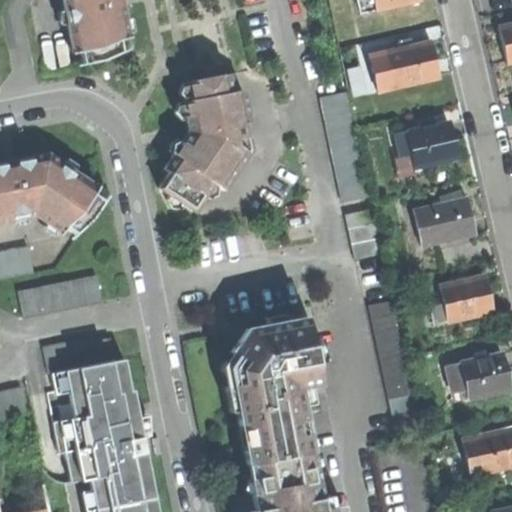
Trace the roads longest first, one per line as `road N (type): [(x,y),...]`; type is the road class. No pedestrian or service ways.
road 1 (residential): [(193,511),(118,124),(76,99),(0,110)]
road 2 (residential): [(511,240),(457,0)]
